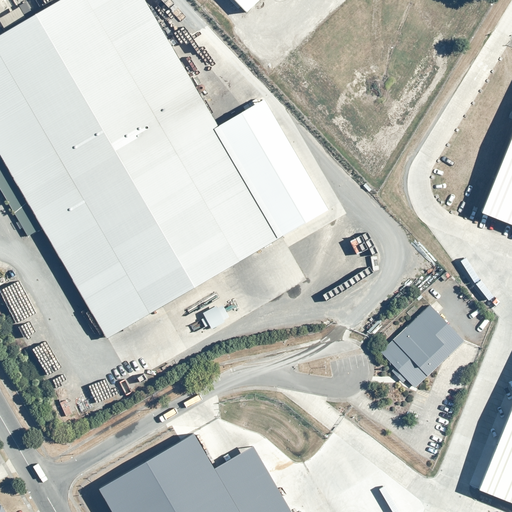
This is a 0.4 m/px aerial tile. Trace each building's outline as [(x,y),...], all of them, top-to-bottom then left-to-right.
[(145,0),(43,0),(0,25),(0,158),(101,333),(279,230),(216,121),(145,0)] [(216,121),(279,230),(326,204),(263,94),(216,121)] [(511,135),(481,214),(511,227),(511,135)] [(421,300),(374,347),(408,381),(455,334),(421,300)] [(217,326),(209,311),(204,314),(191,322),(198,336),(217,326)] [(511,402),(477,490),(511,504),(511,402)] [(290,511),(253,446),(212,466),(194,440),(98,491),(110,511),(290,511)] [(8,474),(0,478),(0,489),(13,482),(8,474)]
